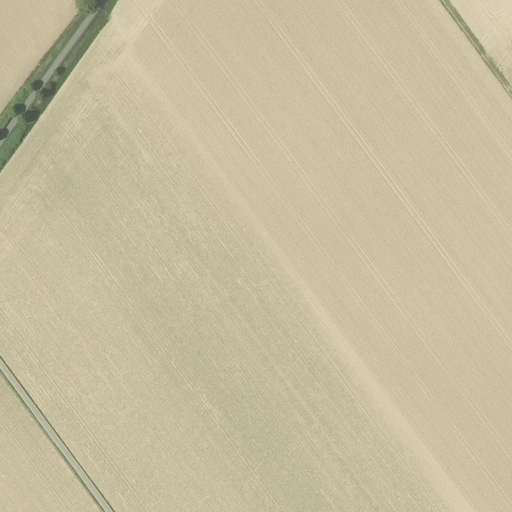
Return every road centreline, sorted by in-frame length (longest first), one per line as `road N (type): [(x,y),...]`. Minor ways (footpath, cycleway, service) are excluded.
road 1 (track): [(105,511),(0,370)]
road 2 (track): [(440,0),(511,97)]
